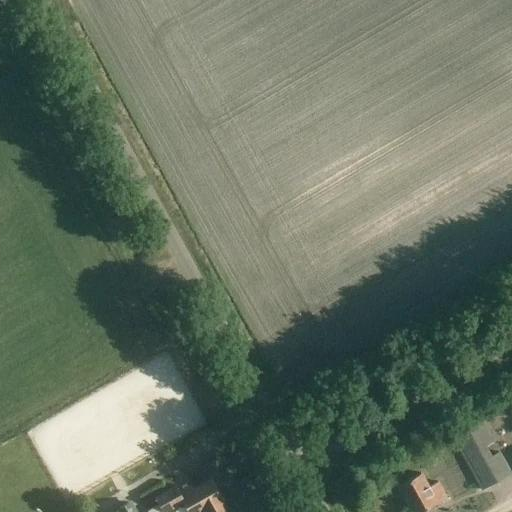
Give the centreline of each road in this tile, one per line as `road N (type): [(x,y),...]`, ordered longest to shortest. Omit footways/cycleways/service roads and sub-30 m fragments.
road 1 (unclassified): [(318,511),(45,0)]
road 2 (track): [(292,464),(511,339)]
